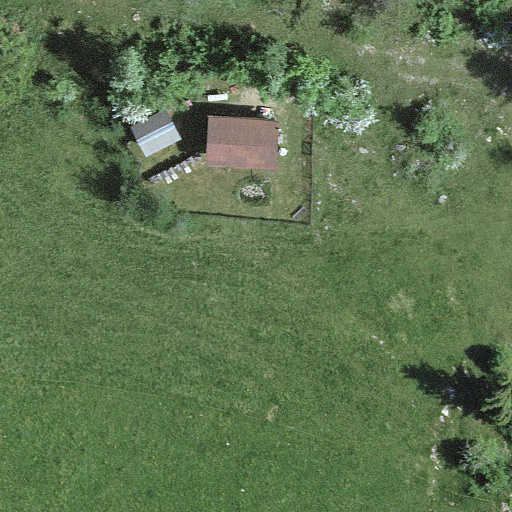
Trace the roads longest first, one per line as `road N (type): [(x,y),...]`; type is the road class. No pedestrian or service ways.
road 1 (track): [(163,0),(412,62),(490,66),(511,59)]
road 2 (track): [(423,511),(511,298)]
